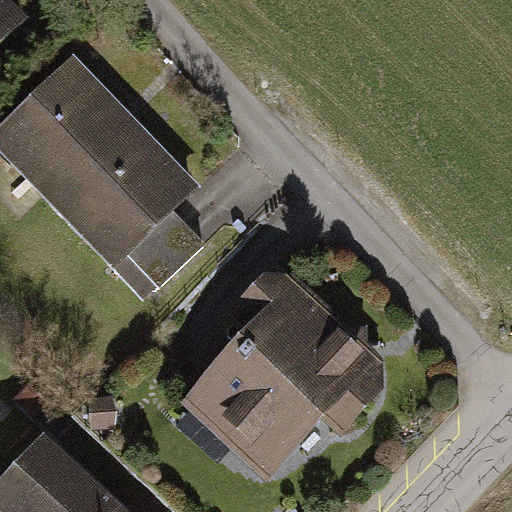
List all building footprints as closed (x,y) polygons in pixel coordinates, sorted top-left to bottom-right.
[(1,0),(0,0),(0,69),(36,36),(1,0)] [(75,72),(0,143),(0,173),(138,318),(203,255),(180,231),(205,207),(75,72)] [(235,365),(176,420),(254,504),(320,443),(338,462),(380,423),(377,379),(302,298),(263,300),(215,344),(235,365)] [(115,448),(113,413),(89,415),(91,449),(115,448)] [(136,511),(46,435),(0,488),(0,511),(136,511)]
